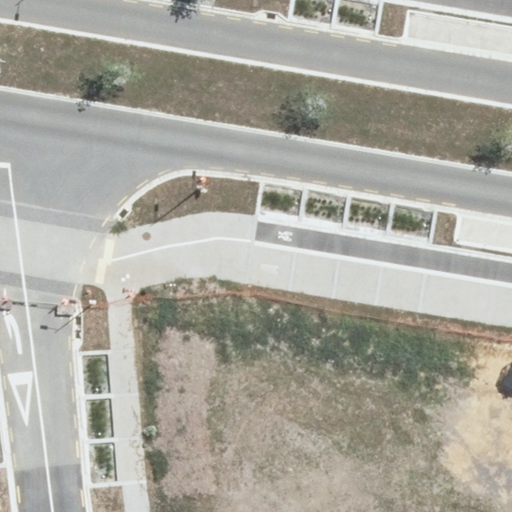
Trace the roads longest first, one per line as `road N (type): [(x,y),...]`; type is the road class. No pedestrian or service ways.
road 1 (tertiary): [(511,193),(18,115)]
road 2 (tertiary): [(22,0),(511,77)]
road 3 (residential): [(18,115),(12,172),(53,511)]
